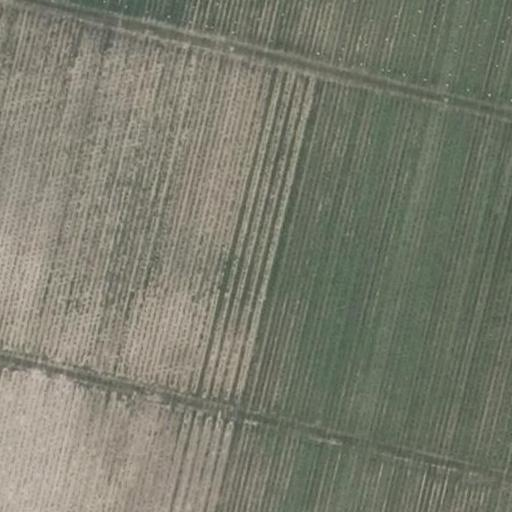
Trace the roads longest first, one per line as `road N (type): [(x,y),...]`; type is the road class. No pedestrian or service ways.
road 1 (track): [(0,350),(511,473)]
road 2 (track): [(39,0),(511,114)]
